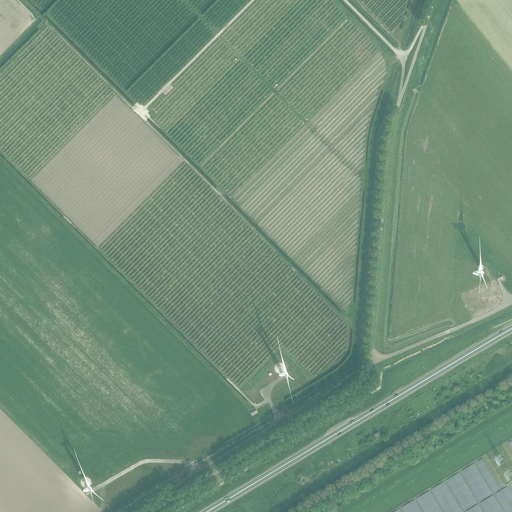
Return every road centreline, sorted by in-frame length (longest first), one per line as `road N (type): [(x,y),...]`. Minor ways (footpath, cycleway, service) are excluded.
road 1 (unclassified): [(150,511),(363,379),(398,102)]
road 2 (trunk): [(511,329),(207,511)]
road 3 (track): [(252,0),(140,112)]
